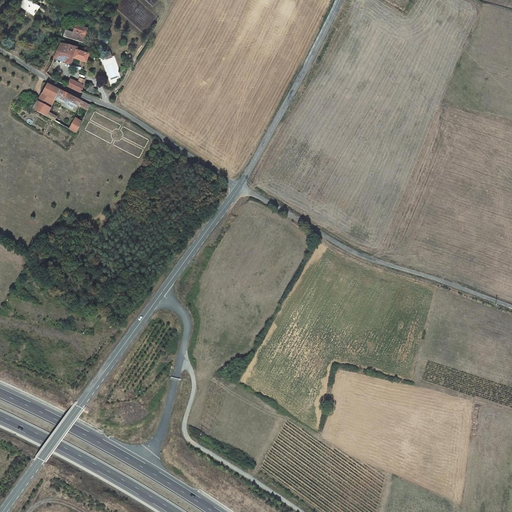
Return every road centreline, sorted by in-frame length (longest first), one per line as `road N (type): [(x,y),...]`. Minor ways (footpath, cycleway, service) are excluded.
road 1 (tertiary): [(238,186),(3,511)]
road 2 (unclassified): [(239,185),(363,256),(511,306)]
road 3 (unclassified): [(0,50),(127,113),(238,186)]
road 4 (motorway): [(215,511),(0,391)]
road 5 (track): [(299,511),(189,437),(184,420),(195,382),(179,353)]
road 6 (tertiary): [(340,0),(239,185)]
road 7 (motorway): [(0,415),(177,511)]
